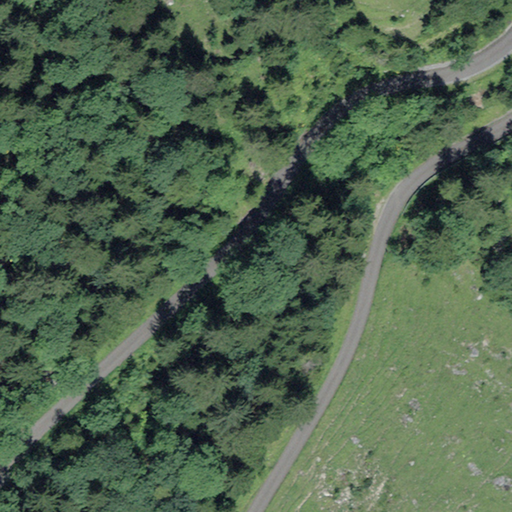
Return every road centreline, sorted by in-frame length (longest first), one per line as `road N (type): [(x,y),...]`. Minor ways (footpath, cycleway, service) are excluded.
road 1 (track): [(511,42),(458,73),(391,81),(331,116),(228,249),(0,466)]
road 2 (track): [(251,511),(329,384),(389,206),(443,157),(511,121)]
